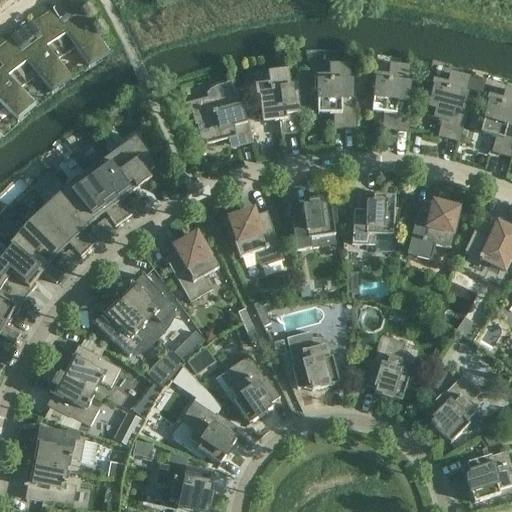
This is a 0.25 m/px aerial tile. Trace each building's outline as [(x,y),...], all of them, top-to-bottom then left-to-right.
[(108,55),(81,12),(61,25),(52,10),(31,23),(41,38),(56,62),(56,61),(77,48),(89,67),(108,55)] [(70,79),(56,61),(56,62),(41,38),(21,53),(10,39),(0,46),(0,65),(2,68),(19,90),(38,75),(52,93),(70,79)] [(350,95),(349,74),(349,66),(329,66),(329,77),(314,77),(314,92),(317,92),(317,116),(335,116),(335,115),(340,115),(341,130),(355,130),(354,96),(354,95),(350,95)] [(406,98),(407,87),(410,69),(389,66),(388,77),(373,75),(371,90),(374,91),(371,114),(383,115),(381,130),(407,133),(410,99),(410,98),(406,98)] [(17,121),(34,106),(19,90),(2,68),(0,69),(0,107),(2,105),(17,121)] [(300,115),(297,94),(291,95),(289,83),(288,71),(267,74),(269,85),(254,87),(256,101),(259,101),(262,125),(280,122),(280,121),(285,121),(287,136),(301,134),(299,115),(300,115)] [(363,74),(349,74),(350,95),(354,95),(354,96),(363,96),(363,74)] [(462,108),(465,98),(469,80),(449,74),(447,85),(432,81),(428,96),(431,97),(425,120),(443,124),(443,123),(448,125),(445,139),(458,143),(467,110),(467,109),(462,108)] [(298,82),(289,83),(291,95),(297,94),(299,94),(298,82)] [(251,144),(241,106),(241,105),(237,106),(234,95),(231,83),(225,85),(225,86),(215,89),(210,91),(206,95),(208,99),(189,104),(195,127),(197,126),(201,144),(205,144),(206,146),(229,140),(229,137),(234,136),(237,148),(251,144)] [(417,89),(407,87),(406,98),(410,98),(410,99),(415,100),(417,89)] [(511,92),(504,90),(501,101),(487,97),(483,111),(486,112),(480,135),(497,140),(497,139),(503,140),(498,155),(511,159),(511,158),(511,92)] [(242,93),(234,95),(237,106),(241,105),(241,106),(245,105),(242,93)] [(474,100),(465,98),(462,108),(467,109),(467,110),(471,111),(474,100)] [(107,159),(132,194),(136,191),(136,192),(145,185),(147,189),(163,177),(147,156),(149,155),(143,146),(141,148),(135,139),(107,159)] [(132,194),(107,159),(91,171),(87,165),(83,167),(123,223),(131,217),(121,202),(132,194)] [(115,228),(120,225),(123,223),(83,167),(80,170),(84,176),(66,189),(93,222),(104,214),(115,228)] [(42,202),(88,251),(95,245),(83,231),(93,222),(66,189),(50,204),(45,199),(42,202)] [(334,237),(333,225),(336,224),(335,210),(331,210),(329,197),(308,200),(309,207),(302,208),(304,223),(292,225),(295,252),(318,249),(318,240),(334,237)] [(391,254),(393,226),(396,226),(398,211),(394,211),(394,198),(373,197),(373,204),(366,204),(365,219),(352,218),(351,246),(374,247),(375,238),(376,238),(376,253),(391,254)] [(38,204),(43,210),(27,225),(58,254),(68,245),(80,258),(88,251),(42,202),(38,204)] [(430,262),(434,247),(450,251),(456,226),(454,225),(458,211),(432,205),(431,210),(418,207),(406,256),(430,262)] [(283,262),(271,225),(267,213),(254,217),(252,213),(228,221),(232,235),(231,235),(239,260),(255,255),(260,270),(283,262)] [(483,282),(489,284),(492,285),(496,285),(499,283),(501,280),(504,274),(505,275),(511,259),(511,233),(497,226),(494,231),(478,223),(463,255),(467,257),(461,271),(483,282)] [(12,242),(7,238),(4,241),(9,246),(10,245),(42,273),(56,285),(63,277),(49,265),(58,254),(27,225),(12,242)] [(196,237),(173,250),(176,254),(164,260),(190,304),(211,292),(203,279),(218,270),(205,248),(203,249),(196,237)] [(0,256),(0,284),(24,303),(26,300),(36,288),(33,285),(40,277),(40,276),(42,273),(10,245),(9,246),(4,241),(1,244),(7,249),(0,256)] [(352,275),(345,276),(346,301),(353,301),(358,301),(357,275),(352,275)] [(130,284),(115,299),(143,327),(156,340),(161,336),(165,330),(169,326),(170,324),(171,323),(173,320),(173,318),(173,317),(173,316),(172,315),(175,313),(160,298),(161,297),(142,277),(133,286),(130,284)] [(24,303),(0,284),(0,324),(4,327),(6,324),(7,324),(12,314),(16,317),(24,303)] [(156,340),(143,327),(115,299),(100,314),(103,316),(94,325),(113,345),(114,344),(128,359),(131,356),(133,357),(134,357),(135,357),(140,354),(144,351),(148,348),(152,344),(156,340)] [(258,318),(265,314),(260,303),(253,307),(258,318)] [(242,325),(249,322),(244,311),(237,314),(242,325)] [(265,314),(258,318),(263,328),(270,325),(265,314)] [(464,321),(455,334),(472,344),(480,331),(464,321)] [(249,322),(242,325),(247,336),(254,332),(249,322)] [(0,337),(14,345),(20,336),(4,327),(0,324),(0,337)] [(314,350),(310,334),(286,340),(292,365),(290,366),(297,391),(310,387),(311,393),(319,391),(318,390),(338,385),(332,360),(328,361),(324,347),(314,350)] [(374,396),(381,398),(401,404),(409,380),(405,378),(409,365),(399,361),(404,345),(381,338),(373,363),(371,362),(363,386),(375,390),(374,396)] [(59,376),(94,395),(100,384),(110,389),(120,371),(101,362),(102,360),(78,347),(72,359),(68,357),(59,376)] [(263,379),(248,357),(228,371),(237,385),(228,391),(237,403),(234,405),(248,427),(265,415),(272,411),(268,406),(279,399),(265,378),(263,379)] [(159,375),(152,385),(161,391),(168,382),(159,375)] [(94,395),(59,376),(49,395),(52,396),(46,408),(70,421),(71,419),(89,429),(99,411),(88,406),(94,395)] [(480,395),(462,377),(443,396),(442,394),(424,412),(433,422),(429,426),(435,431),(449,445),(468,427),(465,425),(475,414),(468,407),(480,395)] [(143,400),(133,414),(141,420),(151,406),(143,400)] [(215,417),(193,403),(180,423),(194,433),(187,442),(199,450),(197,453),(219,467),(230,450),(231,451),(235,444),(230,441),(238,430),(216,416),(215,417)] [(27,466),(67,474),(69,461),(80,464),(84,444),(64,440),(65,435),(38,430),(35,446),(31,445),(27,466)] [(467,485),(473,505),(498,497),(497,493),(511,489),(508,479),(511,477),(511,451),(491,458),(491,456),(466,463),(470,476),(465,478),(467,485)] [(168,504),(182,507),(181,510),(188,511),(207,511),(211,496),(213,488),(207,487),(210,474),(185,469),(185,471),(159,465),(154,489),(170,493),(168,504)] [(67,474),(27,466),(23,487),(27,488),(24,500),(52,505),(52,504),(72,508),(76,488),(64,486),(67,474)]
